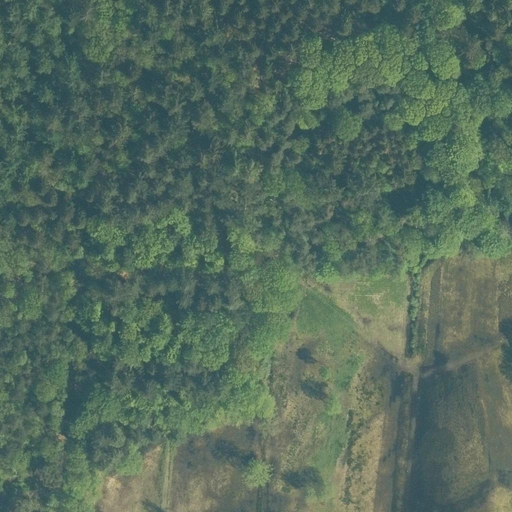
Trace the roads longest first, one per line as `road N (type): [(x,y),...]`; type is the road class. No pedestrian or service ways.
road 1 (track): [(82,255),(70,276),(60,511)]
road 2 (track): [(415,371),(403,511)]
